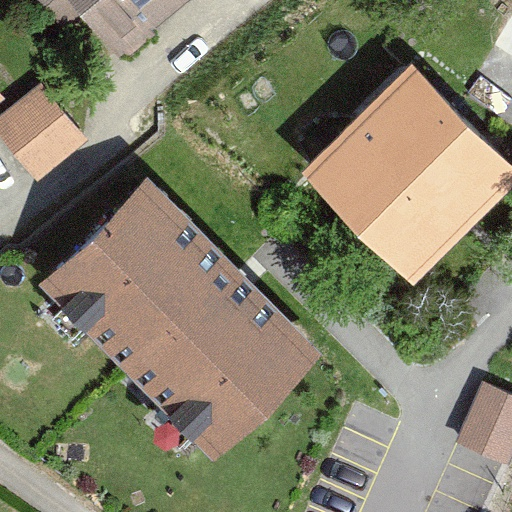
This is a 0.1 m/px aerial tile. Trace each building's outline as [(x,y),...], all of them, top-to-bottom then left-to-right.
[(168,0),(79,0),(114,44),(168,0)] [(506,162),(405,56),(305,150),(407,257),(506,162)] [(74,128),(39,84),(0,114),(0,118),(33,160),(74,128)] [(320,338),(146,163),(39,269),(213,444),(320,338)] [(511,448),(511,388),(481,376),(457,435),(507,459),(511,448)]
